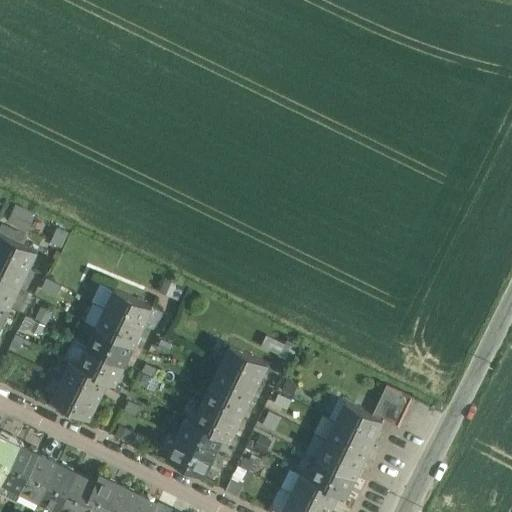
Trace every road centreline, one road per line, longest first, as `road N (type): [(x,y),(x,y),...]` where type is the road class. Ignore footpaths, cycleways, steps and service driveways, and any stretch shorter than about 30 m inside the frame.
road 1 (residential): [(0,396),(235,511)]
road 2 (unclassified): [(511,300),(407,511)]
